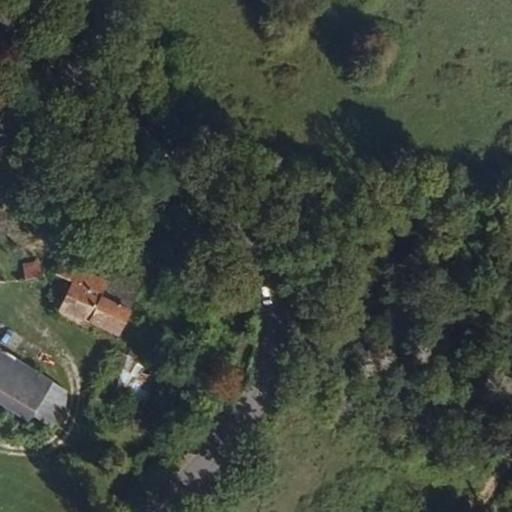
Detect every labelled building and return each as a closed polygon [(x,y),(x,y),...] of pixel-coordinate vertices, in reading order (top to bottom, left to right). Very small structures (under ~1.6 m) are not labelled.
[(0,280),(8,284),(17,234),(0,227),(0,280)] [(137,234),(112,232),(111,253),(110,273),(132,276),(137,234)] [(35,259),(15,261),(17,276),(36,274),(35,259)] [(130,289),(66,262),(46,309),(110,336),(130,289)] [(0,348),(0,403),(20,416),(45,376),(0,348)]
